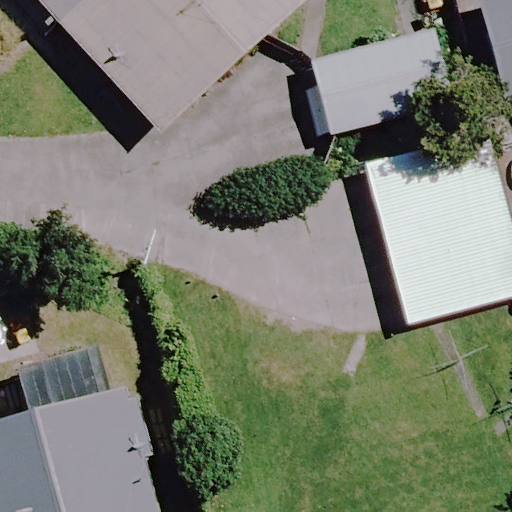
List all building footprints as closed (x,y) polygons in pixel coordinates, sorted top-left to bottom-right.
[(313,3),(310,0),(14,0),(150,150),(313,3)] [(511,4),(463,17),(490,123),(511,117),(511,4)] [(449,118),(430,44),(302,76),(321,151),(449,118)] [(511,280),(479,153),(358,184),(397,337),(511,308),(511,280)] [(150,511),(123,406),(0,437),(0,511),(150,511)] [(496,511),(485,470),(330,511),(496,511)]
